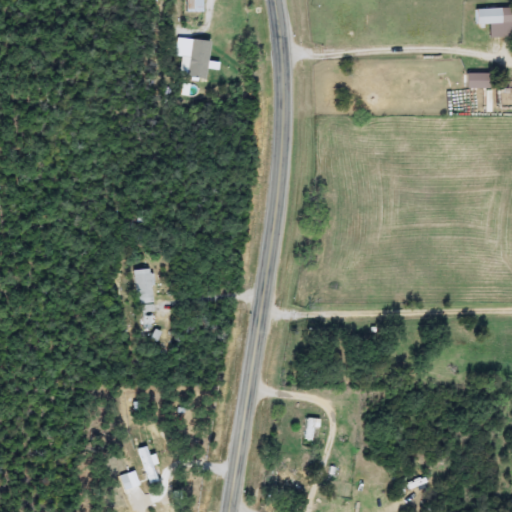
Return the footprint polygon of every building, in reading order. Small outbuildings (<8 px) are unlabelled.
[(202,0),(202,12),(186,12),(186,0),(202,0)] [(501,8),(501,26),(475,26),(475,8),(501,8)] [(210,42),(206,79),(187,77),(191,40),(210,42)] [(136,305),(134,270),(151,269),(153,328),(143,328),(142,305),(136,305)] [(303,440),(306,419),(314,420),(312,440),(303,440)] [(300,478),(286,494),(280,488),(294,473),(300,478)]
